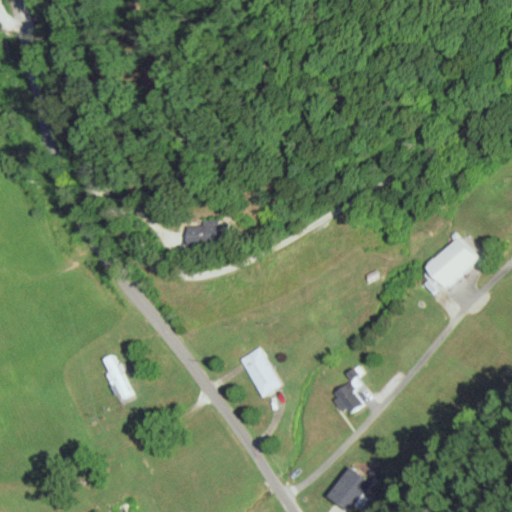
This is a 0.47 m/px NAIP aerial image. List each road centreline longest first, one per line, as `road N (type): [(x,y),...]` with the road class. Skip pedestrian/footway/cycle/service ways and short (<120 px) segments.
road 1 (residential): [(511,104),(297,237),(219,271),(187,274),(154,262),(111,210),(25,27)]
road 2 (tertiary): [(299,511),(101,241),(61,162),(25,27)]
